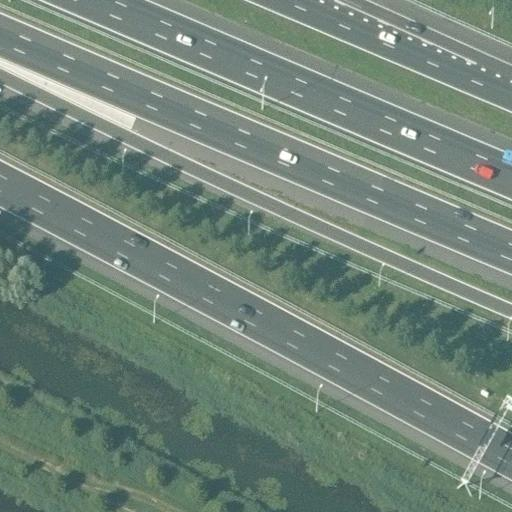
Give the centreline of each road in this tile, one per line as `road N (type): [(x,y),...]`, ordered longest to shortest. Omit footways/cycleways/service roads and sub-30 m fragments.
road 1 (motorway): [(0,186),(511,460)]
road 2 (motorway): [(0,76),(511,312)]
road 3 (motorway): [(0,39),(511,254)]
road 4 (motorway): [(511,176),(93,0)]
road 5 (motorway): [(511,93),(296,0)]
road 6 (track): [(149,511),(0,432)]
